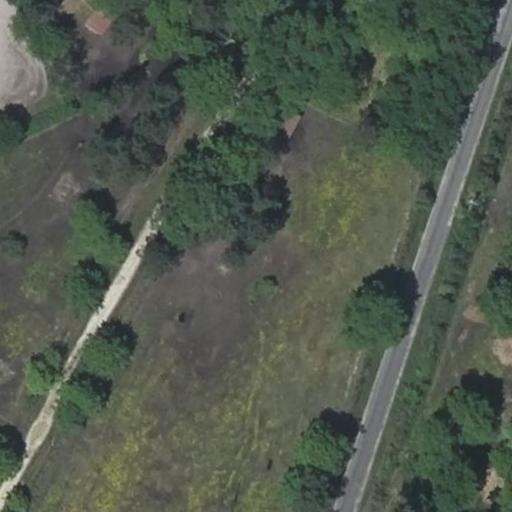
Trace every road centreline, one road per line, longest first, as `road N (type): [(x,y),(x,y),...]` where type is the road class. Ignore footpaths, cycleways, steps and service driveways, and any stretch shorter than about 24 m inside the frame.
road 1 (track): [(0,504),(195,157),(323,0)]
road 2 (tertiary): [(344,511),(511,21)]
